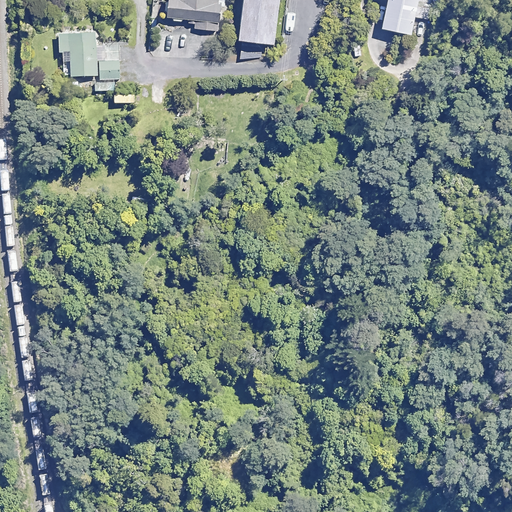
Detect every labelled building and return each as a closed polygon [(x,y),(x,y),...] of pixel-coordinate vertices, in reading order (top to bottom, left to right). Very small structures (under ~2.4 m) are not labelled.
[(225,0),(167,0),(166,17),(196,20),(195,28),(218,30),(220,5),(225,6),(225,0)] [(240,0),(236,37),(245,38),(242,59),(261,57),(265,40),(273,41),(277,0),(240,0)] [(386,0),(380,26),(411,33),(415,17),(429,20),(433,0),(386,0)] [(96,83),(96,91),(113,91),(113,79),(119,79),(119,61),(105,61),(104,46),(95,46),(95,31),(58,32),(58,50),(62,50),(62,76),(101,75),(102,83),(96,83)] [(133,93),(113,93),(113,102),(133,102),(133,93)] [(217,170),(202,174),(206,194),(222,190),(217,170)]
